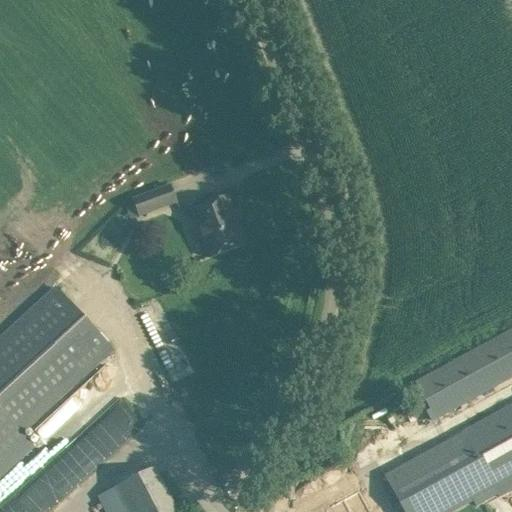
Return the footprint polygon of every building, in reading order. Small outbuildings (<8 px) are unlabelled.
[(170,185),(133,199),(139,216),(177,203),(170,185)] [(192,210),(210,258),(245,245),(227,197),(192,210)] [(0,474),(32,445),(21,434),(112,350),(55,289),(0,339),(0,474)] [(511,330),(434,373),(416,383),(436,419),(453,409),(511,377),(511,330)] [(511,407),(403,467),(385,476),(403,510),(404,511),(453,511),(473,502),(482,497),(494,490),(499,498),(511,490),(511,407)] [(0,511),(50,511),(75,487),(50,462),(0,511)] [(175,511),(153,468),(99,496),(106,511),(175,511)] [(345,498),(319,511),(369,511),(359,491),(345,498)]
